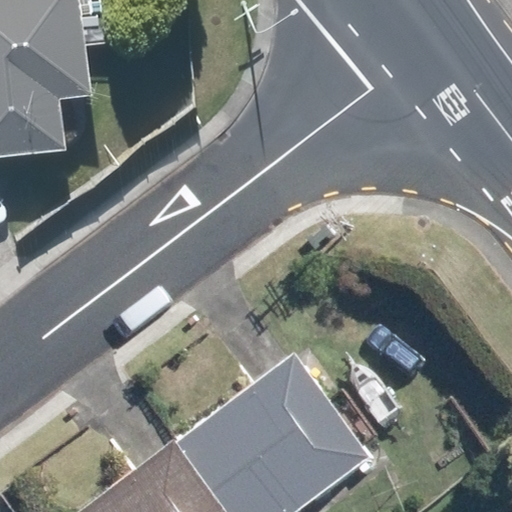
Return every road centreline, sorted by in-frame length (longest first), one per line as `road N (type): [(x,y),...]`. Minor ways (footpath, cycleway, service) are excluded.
road 1 (residential): [(435,31),(0,367)]
road 2 (secondary): [(435,31),(511,131)]
